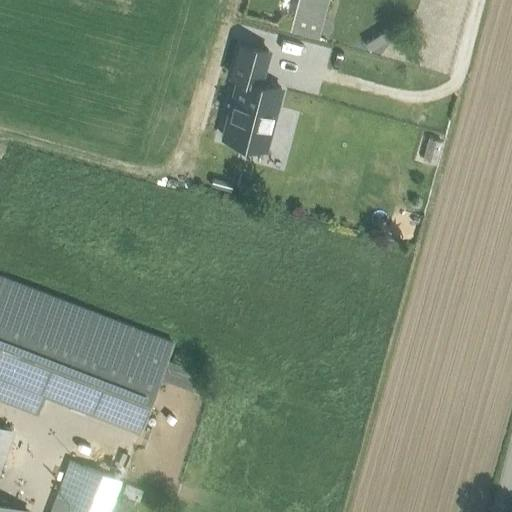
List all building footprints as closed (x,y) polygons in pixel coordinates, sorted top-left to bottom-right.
[(328,0),(297,0),(295,12),(323,20),(328,0)] [(323,20),(295,12),(290,30),(319,37),(323,20)] [(324,60),(297,53),(286,92),(314,99),(324,60)] [(279,87),(240,77),(225,135),(264,146),(279,87)] [(427,156),(440,159),(444,139),(431,137),(427,156)] [(0,341),(11,313),(30,321),(161,371),(169,351),(173,342),(0,275),(0,341)] [(0,341),(0,395),(1,396),(9,377),(30,321),(11,313),(0,341)] [(161,371),(30,321),(9,377),(46,391),(139,427),(161,371)] [(46,391),(9,377),(1,396),(39,411),(46,391)] [(0,427),(0,511),(26,511),(0,502),(0,469),(13,432),(0,427)] [(106,511),(120,478),(69,459),(49,511),(106,511)]
